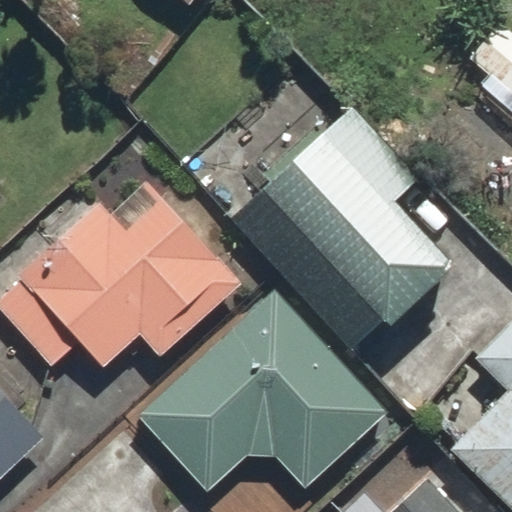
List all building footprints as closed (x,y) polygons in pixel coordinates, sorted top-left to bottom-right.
[(511,15),(472,62),(511,95),(511,15)] [(453,207),(351,101),(272,177),(403,313),(461,256),(433,226),(453,207)] [(103,190),(0,272),(0,295),(58,367),(88,343),(111,372),(153,338),(167,355),(254,286),(163,173),(118,209),(103,190)] [(396,412),(281,285),(143,410),(215,490),(269,441),(311,488),(396,412)] [(511,384),(511,398),(463,446),(511,495),(511,323),(481,353),(511,384)] [(0,480),(47,436),(0,385),(0,480)] [(440,511),(413,486),(388,511),(440,511)]
